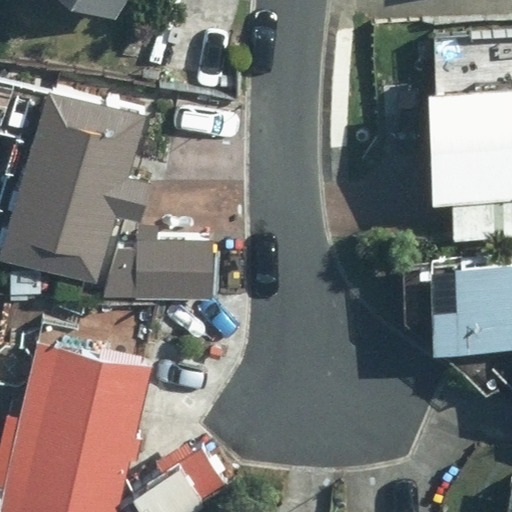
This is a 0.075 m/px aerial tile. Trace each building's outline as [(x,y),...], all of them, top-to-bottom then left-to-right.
[(90,0),(114,14),(122,0),(90,0)] [(511,27),(433,31),(435,84),(423,85),(428,194),(511,190),(511,27)] [(41,76),(0,216),(0,249),(87,275),(87,292),(211,295),(211,290),(246,291),(247,236),(135,233),(134,241),(104,240),(113,208),(137,215),(149,176),(125,169),(143,106),(41,76)] [(511,249),(427,252),(430,341),(511,338),(511,249)] [(200,442),(119,489),(152,361),(34,332),(0,466),(0,503),(35,511),(167,511),(223,480),(200,442)] [(511,511),(511,470),(510,470),(502,511),(511,511)]
